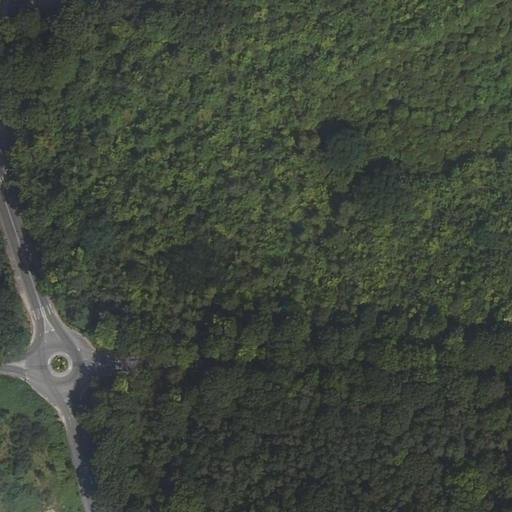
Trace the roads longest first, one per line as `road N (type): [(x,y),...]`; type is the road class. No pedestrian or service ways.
road 1 (tertiary): [(85,367),(511,371)]
road 2 (track): [(511,100),(449,121),(405,121),(382,110),(358,83),(379,5)]
road 3 (track): [(511,18),(358,83)]
road 4 (tertiary): [(0,183),(51,341)]
road 5 (tertiary): [(95,511),(63,389)]
